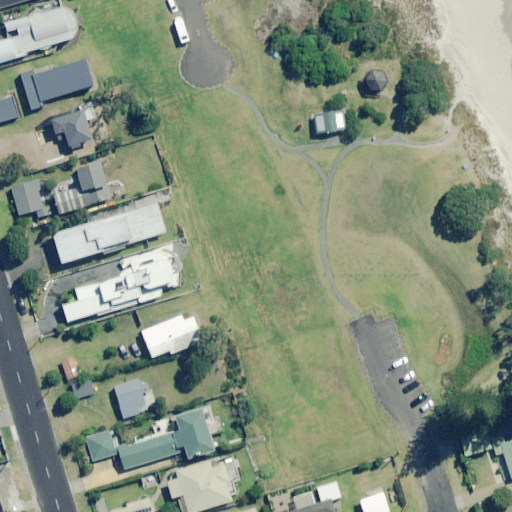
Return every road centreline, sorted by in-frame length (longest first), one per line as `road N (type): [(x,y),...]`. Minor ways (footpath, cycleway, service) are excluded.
road 1 (residential): [(442,511),(411,423),(357,321)]
road 2 (residential): [(60,511),(0,313)]
